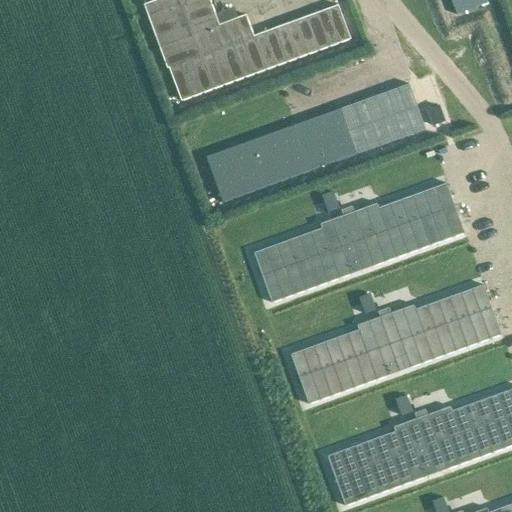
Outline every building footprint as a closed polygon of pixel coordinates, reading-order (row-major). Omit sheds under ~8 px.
[(351,39),(338,5),(254,36),(246,15),(219,25),(210,0),(156,0),(144,5),(167,69),(169,68),(181,101),(351,39)] [(473,0),(450,0),(457,15),(477,8),(473,0)] [(207,158),(223,203),(424,130),(408,85),(207,158)] [(447,86),(437,90),(450,116),(459,111),(447,86)] [(272,303),(465,233),(447,183),(379,208),(377,203),(320,224),(322,228),(254,253),(272,303)] [(501,335),(483,285),(416,309),(414,305),(357,326),(358,330),(291,354),(309,405),(501,335)] [(511,446),(511,389),(452,411),(451,407),(393,427),(395,432),(327,456),(345,506),(511,446)] [(511,511),(511,503),(489,511),(488,511),(487,508),(475,511),(511,511)]
